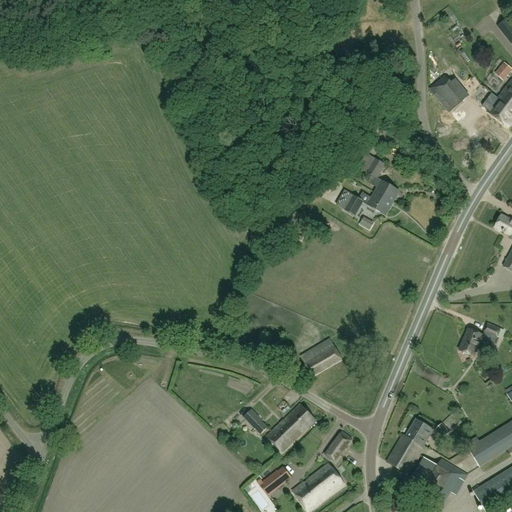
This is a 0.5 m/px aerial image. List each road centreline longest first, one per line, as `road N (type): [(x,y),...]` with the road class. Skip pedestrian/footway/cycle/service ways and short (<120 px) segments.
road 1 (unclassified): [(43,459),(77,365),(120,340),(244,362),(373,434)]
road 2 (track): [(220,355),(253,259),(145,46)]
road 3 (tertiary): [(373,434),(437,279),(511,145)]
road 4 (track): [(416,0),(421,109),(437,152),(477,200)]
